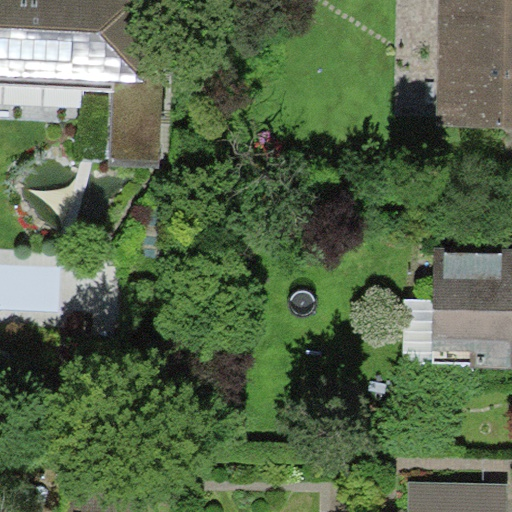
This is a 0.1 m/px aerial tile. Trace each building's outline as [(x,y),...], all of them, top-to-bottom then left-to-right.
[(0,0),(0,85),(74,87),(59,150),(150,165),(165,78),(162,0),(0,0)] [(511,0),(429,0),(428,121),(511,122),(511,0)] [(511,254),(422,252),(421,272),(400,271),(398,343),(423,344),(422,363),(511,364),(511,254)] [(114,511),(116,474),(56,472),(54,511),(114,511)] [(503,511),(504,482),(402,482),(401,511),(503,511)]
